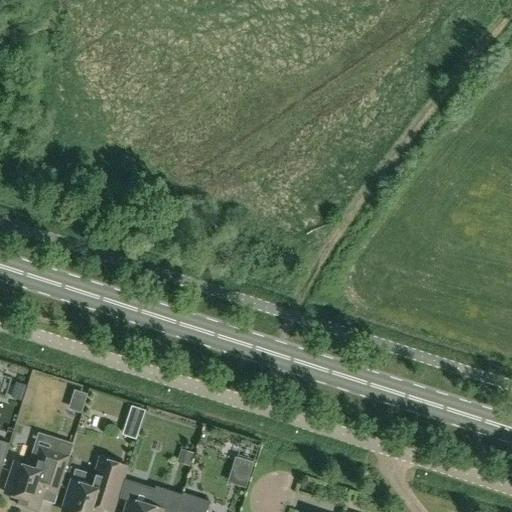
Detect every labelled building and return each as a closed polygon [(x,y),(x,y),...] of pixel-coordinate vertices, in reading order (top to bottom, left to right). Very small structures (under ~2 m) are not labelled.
[(26,386),(16,383),(11,398),(21,401),(26,386)] [(72,408),(81,411),(87,396),(77,393),(72,408)] [(130,424),(126,437),(136,440),(140,427),(130,424)] [(10,444),(0,440),(0,468),(2,469),(10,444)] [(43,491),(57,496),(72,447),(57,443),(54,452),(37,446),(30,467),(17,463),(7,494),(20,498),(18,505),(37,511),(43,491)] [(231,457),(226,482),(246,486),(251,461),(231,457)] [(99,511),(100,511),(102,511),(114,511),(126,475),(129,466),(102,458),(93,487),(74,481),(64,511),(99,511)] [(177,511),(183,495),(156,486),(150,505),(131,499),(127,511),(177,511)] [(184,493),(183,495),(177,511),(206,511),(210,502),(184,493)]
